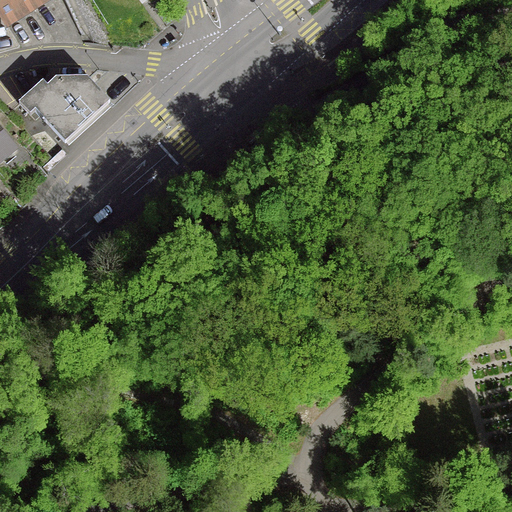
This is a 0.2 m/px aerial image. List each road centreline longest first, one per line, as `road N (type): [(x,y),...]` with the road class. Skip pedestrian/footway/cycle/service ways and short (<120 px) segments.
road 1 (primary): [(0,279),(220,81)]
road 2 (residential): [(0,66),(86,56),(220,81)]
